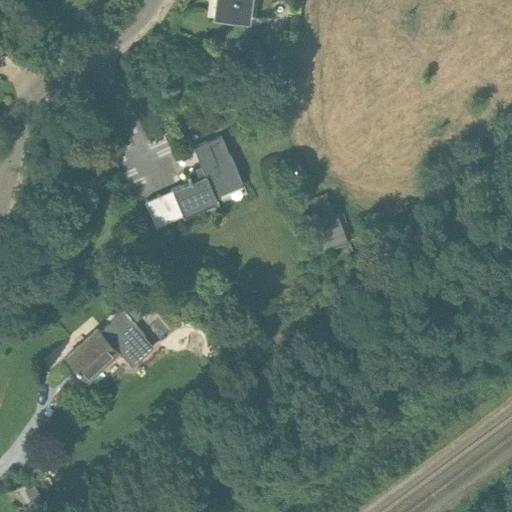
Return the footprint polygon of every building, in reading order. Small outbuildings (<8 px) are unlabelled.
[(216,0),(215,16),(247,21),(249,0),(216,0)] [(190,182),(178,187),(145,202),(156,227),(219,201),(215,191),(230,185),(241,181),(232,158),(221,137),(206,144),(205,140),(192,146),(204,169),(187,176),(190,182)] [(334,213),(326,193),(307,200),(321,238),(313,241),(317,252),(347,240),(336,212),(334,213)] [(165,280),(179,274),(171,255),(157,261),(165,280)] [(136,320),(149,309),(133,291),(121,301),(136,320)] [(121,356),(121,355),(123,357),(125,358),(127,359),(129,359),(131,360),(133,360),(136,359),(138,359),(140,358),(142,357),(143,355),(145,353),(146,351),(147,349),(147,347),(148,345),(148,343),(147,341),(147,338),(146,336),(144,335),(123,311),(99,331),(97,329),(66,357),(88,381),(118,354),(121,356)] [(30,484),(18,492),(30,511),(45,511),(47,511),(30,484)]
